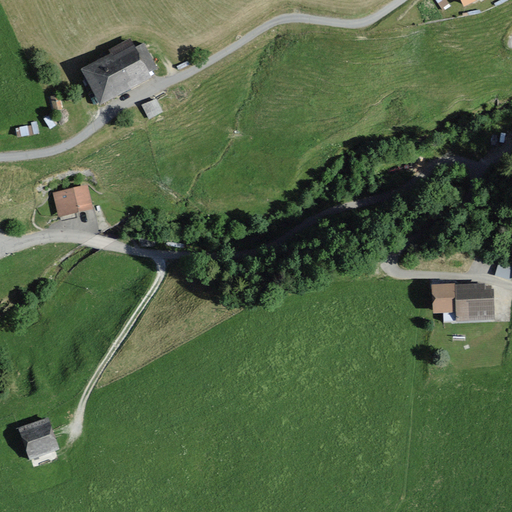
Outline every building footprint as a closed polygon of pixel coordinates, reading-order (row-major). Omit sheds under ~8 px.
[(446,0),(436,0),(443,10),(450,6),(446,0)] [(472,0),(450,0),(455,8),(472,0)] [(137,47),(133,39),(110,50),(112,54),(80,69),(97,104),(152,78),(150,73),(159,69),(146,43),(137,47)] [(154,112),(148,100),(134,108),(140,120),(154,112)] [(0,142),(40,132),(38,123),(0,132),(0,142)] [(92,211),(87,189),(55,196),(60,218),(92,211)] [(511,273),(511,267),(499,264),(496,273),(511,278),(511,273)] [(494,320),(492,283),(430,287),(432,314),(456,313),(456,323),(494,320)] [(53,449),(42,417),(13,427),(24,459),(53,449)]
